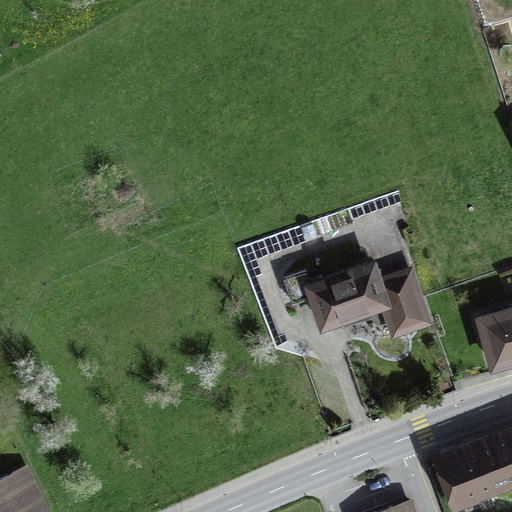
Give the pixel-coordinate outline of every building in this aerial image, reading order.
[(397,327),(431,316),(412,260),(384,270),(378,253),(308,276),(325,326),(389,304),(397,327)] [(491,367),(511,361),(511,300),(474,312),(491,367)] [(455,498),(511,477),(511,420),(437,447),(455,498)] [(0,511),(52,511),(29,460),(0,472),(0,511)] [(353,511),(417,511),(410,491),(353,511)]
